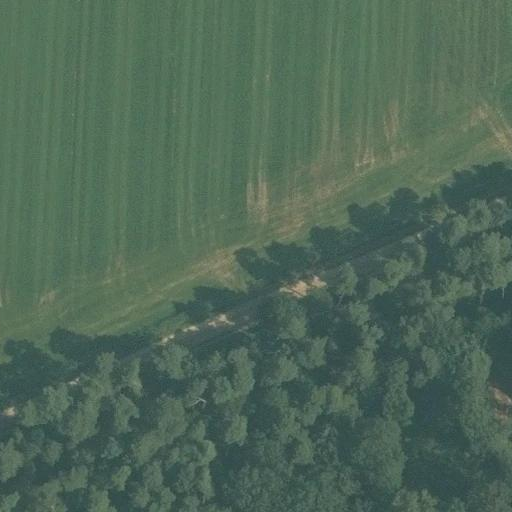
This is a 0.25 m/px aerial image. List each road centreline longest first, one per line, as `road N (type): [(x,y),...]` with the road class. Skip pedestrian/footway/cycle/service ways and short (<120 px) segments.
road 1 (track): [(511,214),(0,434)]
road 2 (track): [(276,315),(239,511)]
